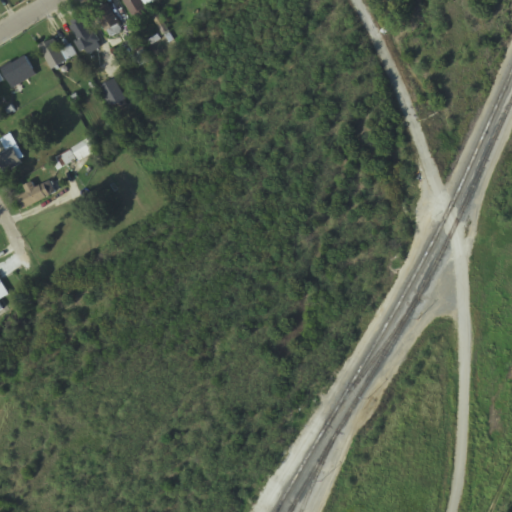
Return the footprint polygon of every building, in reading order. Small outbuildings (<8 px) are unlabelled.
[(156,0),(124,0),(133,18),(159,5),(156,0)] [(108,33),(121,25),(108,6),(96,14),(108,33)] [(101,49),(85,18),(70,26),(86,57),(101,49)] [(71,46),(62,52),(54,40),(40,50),(54,72),(77,56),(71,46)] [(11,85),(35,72),(27,57),(3,70),(11,85)] [(100,90),(112,109),(127,100),(115,80),(100,90)] [(97,164),(104,160),(93,140),(53,161),(59,172),(92,155),(97,164)] [(1,153),(1,170),(19,170),(19,153),(1,153)] [(24,188),(27,195),(19,199),(25,211),(53,199),(47,185),(36,190),(33,184),(24,188)] [(0,315),(2,314),(0,309),(0,301),(9,297),(0,278),(0,315)]
